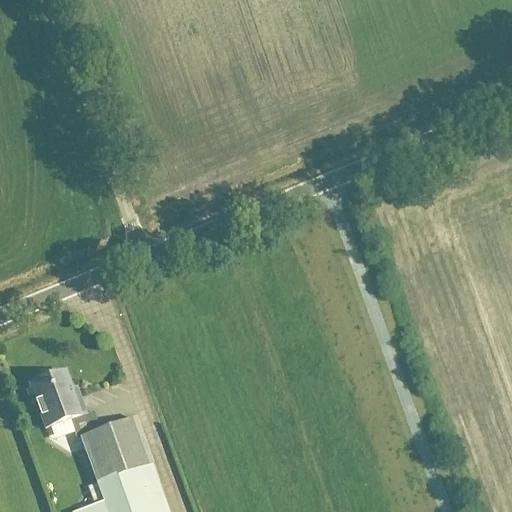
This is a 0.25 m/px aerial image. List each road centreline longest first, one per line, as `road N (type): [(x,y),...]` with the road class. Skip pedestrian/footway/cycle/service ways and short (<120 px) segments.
road 1 (unclassified): [(151,257),(511,109)]
road 2 (unknown): [(328,184),(450,511)]
road 3 (unclassified): [(151,257),(57,0)]
road 4 (unclassified): [(0,318),(151,257)]
